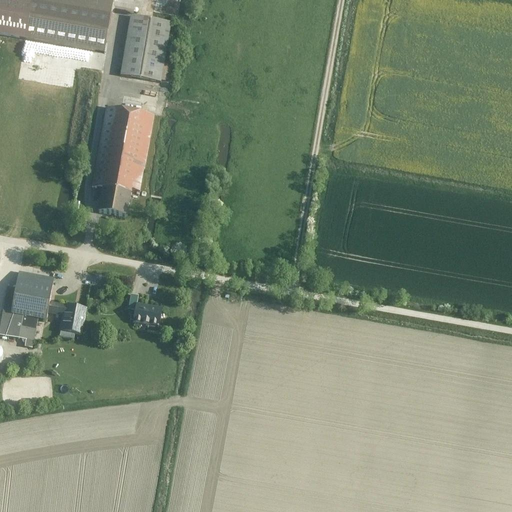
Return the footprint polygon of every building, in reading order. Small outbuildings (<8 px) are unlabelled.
[(106,53),(115,2),(100,0),(34,0),(28,40),(106,53)] [(179,14),(181,0),(168,0),(168,2),(158,0),(156,10),(179,14)] [(174,25),(133,18),(123,77),(163,84),(174,25)] [(142,198),(156,117),(105,109),(91,190),(105,192),(136,198),(142,198)] [(105,192),(101,215),(131,221),(136,198),(105,192)] [(56,280),(20,275),(15,299),(12,316),(38,320),(50,321),(51,315),(53,303),(56,280)] [(15,299),(4,297),(0,320),(0,336),(35,342),(38,320),(12,316),(15,299)] [(85,337),(89,308),(53,303),(51,315),(63,317),(61,334),(85,337)] [(163,327),(165,308),(138,305),(136,323),(163,327)]
